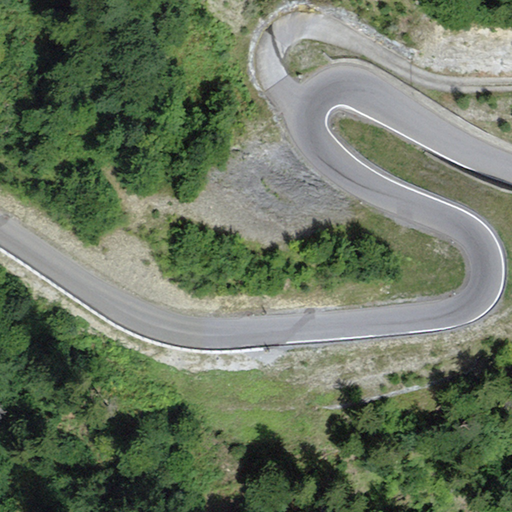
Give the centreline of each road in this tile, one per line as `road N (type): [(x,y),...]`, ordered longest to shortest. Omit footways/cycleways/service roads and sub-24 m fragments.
road 1 (residential): [(0,227),(125,311),(184,330),(438,314),(479,298),(490,271),(484,249),(443,219),(349,175),(312,139),(307,106),(341,87),(365,89),(471,153),(511,168)]
road 2 (track): [(307,106),(270,67),(272,47),(301,25),(321,26),(428,79),(511,84)]
